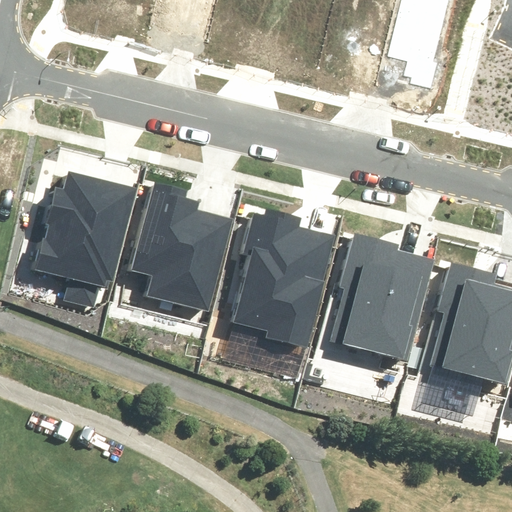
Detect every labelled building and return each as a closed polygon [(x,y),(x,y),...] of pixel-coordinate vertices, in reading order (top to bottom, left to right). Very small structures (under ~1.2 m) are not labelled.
[(113,280),(138,188),(70,171),(65,189),(55,187),(45,224),(50,225),(47,238),(43,237),(34,270),(104,288),(106,278),(113,280)] [(148,296),(210,313),(235,219),(196,209),(198,202),(187,199),(189,191),(152,182),(129,270),(153,276),(148,296)] [(267,336),(309,346),(337,235),(301,226),(304,215),(264,205),(261,216),(255,214),(245,253),(253,255),(237,320),(269,328),(267,336)] [(398,243),(353,231),(338,287),(345,289),(330,341),(407,362),(435,260),(397,250),(398,243)] [(491,276),(450,265),(439,309),(444,313),(431,363),(505,381),(511,353),(511,290),(489,285),(491,276)]
